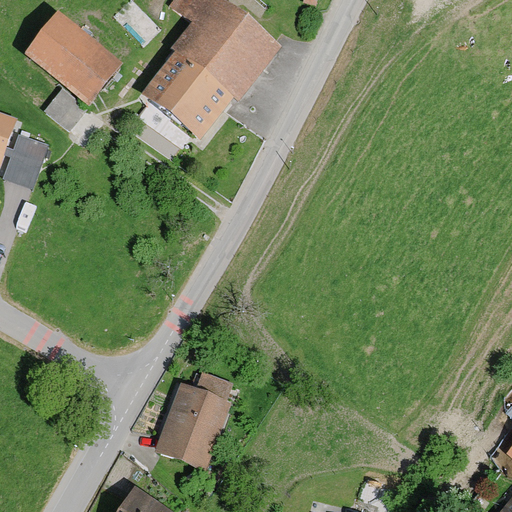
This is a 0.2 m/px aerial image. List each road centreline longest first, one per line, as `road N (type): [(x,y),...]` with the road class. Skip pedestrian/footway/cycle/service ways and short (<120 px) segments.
road 1 (unclassified): [(135,395),(350,0)]
road 2 (unclassified): [(0,315),(135,395)]
road 3 (residential): [(135,395),(65,511)]
